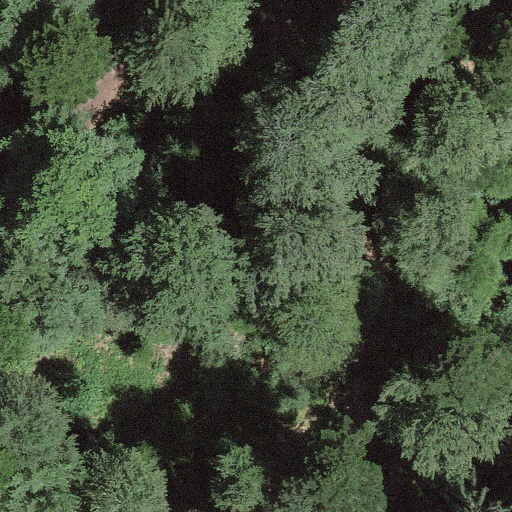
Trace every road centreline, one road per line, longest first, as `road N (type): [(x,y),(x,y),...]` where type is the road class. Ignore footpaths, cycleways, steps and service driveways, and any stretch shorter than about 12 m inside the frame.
road 1 (track): [(0,234),(56,167),(167,0)]
road 2 (track): [(424,511),(511,415)]
